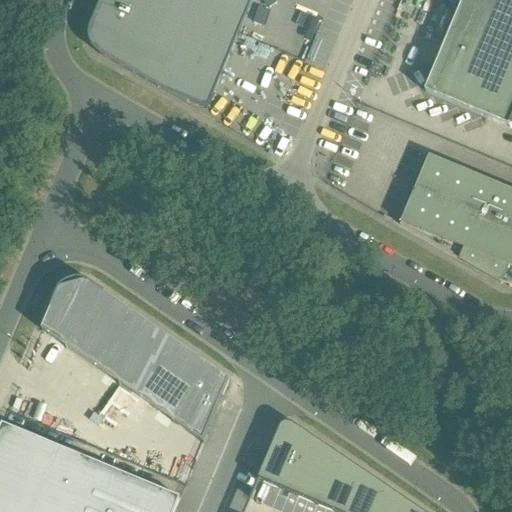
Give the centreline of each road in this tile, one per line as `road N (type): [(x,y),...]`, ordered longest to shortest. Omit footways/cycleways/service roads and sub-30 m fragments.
road 1 (unclassified): [(266,376),(48,222)]
road 2 (unclassified): [(511,317),(289,200)]
road 3 (unclassified): [(464,511),(266,376)]
road 4 (unclassified): [(289,200),(96,96)]
road 5 (unclassified): [(371,0),(289,200)]
road 6 (unknown): [(336,84),(511,158)]
road 7 (unclassified): [(210,511),(266,376)]
road 8 (unclassified): [(48,222),(96,96)]
road 9 (unclassified): [(48,222),(0,340)]
